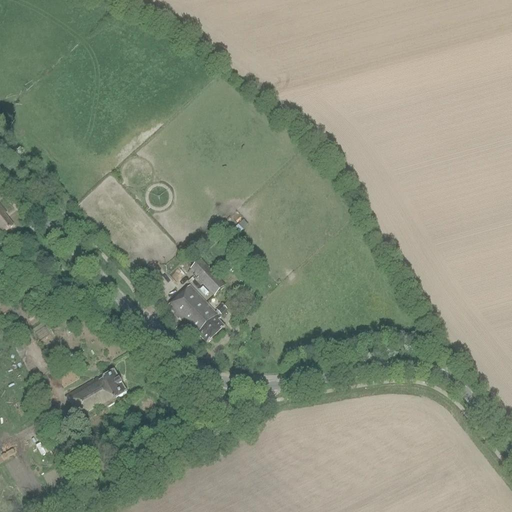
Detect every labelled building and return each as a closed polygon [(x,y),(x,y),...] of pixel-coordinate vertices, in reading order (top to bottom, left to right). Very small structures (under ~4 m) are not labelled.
[(6,213),(0,205),(0,232),(2,236),(14,227),(5,215),(6,213)] [(238,225),(229,234),(234,239),(243,231),(238,225)] [(201,261),(191,271),(198,279),(196,281),(214,298),(226,287),(201,261)] [(157,270),(147,279),(152,285),(162,276),(157,270)] [(220,319),(190,287),(167,309),(195,339),(198,336),(207,345),(224,328),(218,322),(220,319)] [(222,305),(216,310),(221,315),(227,310),(222,305)] [(72,367),(57,376),(65,390),(80,380),(72,367)] [(97,379),(65,398),(81,424),(105,410),(106,411),(119,403),(117,400),(127,394),(114,374),(99,383),(97,379)]
